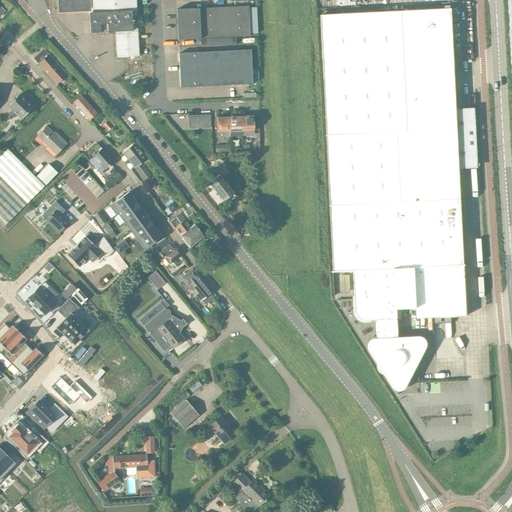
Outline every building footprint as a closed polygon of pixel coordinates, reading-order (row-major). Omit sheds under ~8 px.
[(57,0),(58,10),(78,10),(92,9),(91,0),(57,0)] [(138,56),(135,0),(91,0),(92,9),(92,11),(88,12),(90,32),(115,31),(116,57),(138,56)] [(253,19),(248,19),(248,6),(176,9),(177,40),(249,37),(249,31),(254,31),(253,19)] [(476,107),(456,108),(452,8),(321,15),(334,271),(333,271),(333,272),(354,271),(356,311),(357,315),(359,318),(363,320),(367,321),(376,320),(377,340),(371,344),(393,378),(394,378),(397,379),(402,379),(405,377),(409,380),(412,374),(422,354),(423,349),(423,345),(420,341),(417,339),(412,338),(398,338),(397,319),(397,309),(416,308),(417,318),(467,316),(459,168),(479,167),(476,107)] [(44,49),(34,58),(54,82),(65,73),(44,49)] [(252,84),(250,50),(178,53),(180,87),(252,84)] [(15,114),(20,119),(32,107),(19,94),(7,106),(11,111),(6,116),(10,119),(15,114)] [(80,95),(72,102),(88,120),(96,113),(80,95)] [(253,115),(240,116),(241,136),(241,130),(253,130),(253,116),(253,115)] [(229,136),(241,136),(240,116),(228,117),(229,136)] [(229,136),(228,117),(216,117),(217,132),(222,131),(222,135),(224,136),(229,136)] [(37,135),(57,155),(67,144),(58,136),(57,137),(46,127),(37,135)] [(96,143),(86,152),(91,158),(89,161),(100,172),(104,169),(105,169),(113,162),(114,162),(104,151),(102,148),(101,149),(96,143)] [(134,143),(127,149),(122,153),(134,168),(146,158),(134,143)] [(0,219),(5,225),(19,211),(44,186),(36,178),(20,162),(7,149),(0,156),(0,219)] [(151,175),(142,163),(135,169),(141,177),(144,180),(151,175)] [(36,175),(45,183),(56,172),(47,164),(36,175)] [(118,172),(106,182),(110,186),(122,176),(118,172)] [(226,174),(221,178),(219,175),(208,183),(223,201),(227,198),(231,202),(236,198),(231,190),(235,187),(226,174)] [(118,199),(109,206),(116,215),(118,214),(136,201),(128,191),(123,195),(122,194),(117,198),(118,199)] [(51,206),(41,215),(59,233),(68,223),(60,215),(64,210),(55,201),(51,206)] [(136,201),(118,214),(124,222),(142,210),(136,201)] [(142,210),(124,222),(131,231),(148,219),(142,210)] [(180,235),(191,227),(185,220),(181,223),(176,217),(169,222),(180,235)] [(148,219),(131,231),(137,240),(155,228),(148,219)] [(191,227),(180,235),(189,248),(204,237),(194,224),(191,227)] [(155,228),(137,240),(144,250),(161,237),(155,228)] [(78,243),(73,248),(66,255),(78,267),(88,258),(93,262),(101,254),(105,258),(113,251),(103,238),(103,237),(94,246),(85,236),(78,243)] [(216,242),(211,245),(215,251),(220,247),(216,242)] [(120,243),(114,247),(119,254),(123,251),(124,250),(120,243)] [(160,252),(163,257),(171,267),(173,266),(175,268),(177,266),(173,261),(181,255),(175,248),(173,249),(169,244),(160,252)] [(2,247),(0,248),(0,264),(10,255),(2,247)] [(180,275),(200,301),(211,292),(192,269),(184,275),(182,273),(180,275)] [(155,271),(147,278),(157,289),(165,283),(155,271)] [(44,282),(28,298),(33,303),(32,303),(38,309),(38,308),(45,314),(56,303),(52,299),(57,294),(48,286),(44,282)] [(71,284),(66,290),(71,294),(76,289),(71,284)] [(77,288),(72,294),(81,304),(87,299),(77,288)] [(57,327),(56,328),(57,328),(63,334),(62,334),(67,338),(68,338),(73,344),(74,344),(75,344),(74,344),(88,330),(87,329),(92,324),(84,317),(79,322),(72,316),(79,308),(69,298),(57,311),(65,318),(57,327)] [(162,310),(143,326),(164,352),(170,347),(172,349),(183,339),(176,330),(180,327),(181,328),(182,327),(179,324),(181,321),(169,314),(169,312),(168,309),(165,308),(162,310)] [(4,323),(0,327),(0,351),(19,332),(12,325),(9,328),(4,323)] [(19,332),(0,351),(0,353),(11,364),(28,346),(24,342),(26,339),(19,332)] [(86,345),(85,356),(92,357),(90,367),(103,369),(104,363),(109,364),(112,345),(93,343),(93,346),(86,345)] [(28,346),(11,364),(23,375),(43,355),(35,348),(32,351),(28,346)] [(96,373),(94,388),(100,389),(99,393),(118,396),(121,377),(96,373)] [(59,376),(49,387),(69,406),(79,396),(86,404),(92,397),(75,380),(69,386),(59,376)] [(18,377),(12,383),(17,387),(22,382),(18,377)] [(171,414),(183,428),(198,415),(186,400),(171,414)] [(48,411),(42,404),(38,401),(35,404),(34,404),(34,405),(27,412),(43,428),(45,427),(49,422),(55,428),(66,416),(67,417),(68,416),(54,403),(54,404),(48,411)] [(209,425),(225,443),(236,433),(221,415),(209,425)] [(39,447),(44,442),(35,433),(31,437),(27,434),(17,425),(12,431),(13,432),(9,437),(26,453),(35,444),(39,447)] [(0,465),(8,474),(21,460),(12,452),(8,456),(0,448),(0,465)] [(104,477),(97,481),(103,491),(104,491),(119,480),(113,471),(113,468),(126,468),(126,475),(135,475),(136,478),(154,478),(153,461),(146,461),(146,455),(110,457),(106,457),(106,466),(107,466),(108,474),(104,477)] [(248,511),(252,511),(257,507),(270,495),(254,478),(251,481),(243,473),(231,484),(237,490),(231,495),(239,503),(243,508),(243,507),(248,511)] [(151,496),(151,495),(150,487),(139,488),(139,496),(140,497),(143,497),(151,496)] [(57,511),(78,511),(76,501),(56,504),(57,511)]
